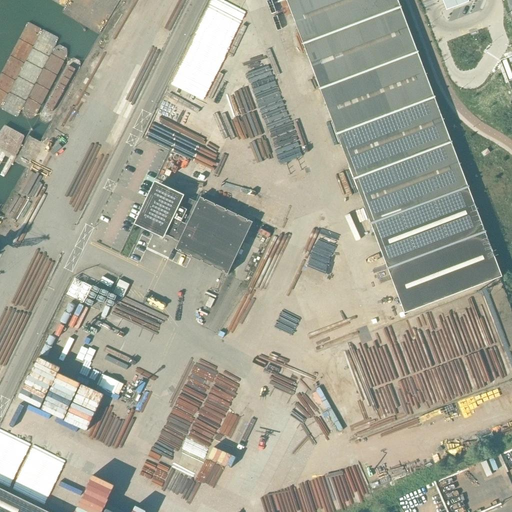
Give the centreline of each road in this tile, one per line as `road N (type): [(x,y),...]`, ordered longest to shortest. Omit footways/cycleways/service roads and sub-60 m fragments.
road 1 (unclassified): [(0,393),(194,0)]
road 2 (unknown): [(9,417),(222,511)]
